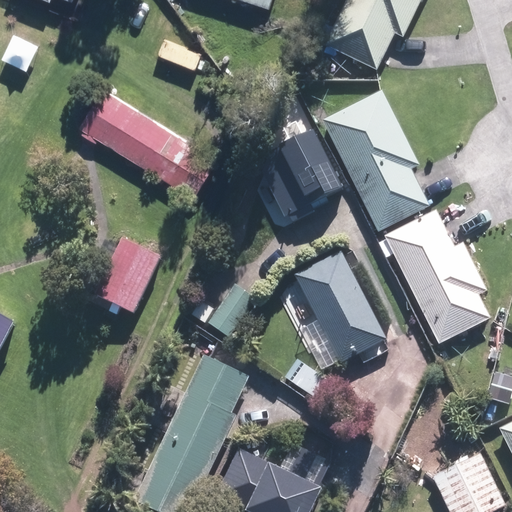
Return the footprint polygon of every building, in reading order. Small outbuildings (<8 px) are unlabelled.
[(425,0),(347,0),(324,47),(377,74),(396,35),(405,40),(425,0)] [(220,159),(102,86),(79,124),(197,196),(220,159)] [(422,166),(384,93),(323,124),(379,235),(433,207),(414,170),(422,166)] [(342,187),(312,129),(279,146),(284,156),(261,169),(286,217),(342,187)] [(456,249),(438,212),(385,237),(440,348),(493,321),(481,298),(490,293),(466,244),(456,249)] [(162,259),(124,242),(99,299),(136,315),(162,259)] [(388,340),(343,253),(296,277),(341,364),(388,340)] [(258,299),(238,285),(210,324),(231,339),(258,299)] [(0,357),(20,321),(0,309),(0,357)] [(251,378),(206,356),(136,503),(155,511),(193,511),(239,417),(233,414),(251,378)] [(511,423),(500,430),(511,454),(511,423)] [(242,449),(218,497),(249,511),(315,511),(325,492),(321,490),(334,463),(295,444),(283,469),(242,449)] [(501,511),(509,508),(481,455),(432,479),(448,511),(501,511)]
